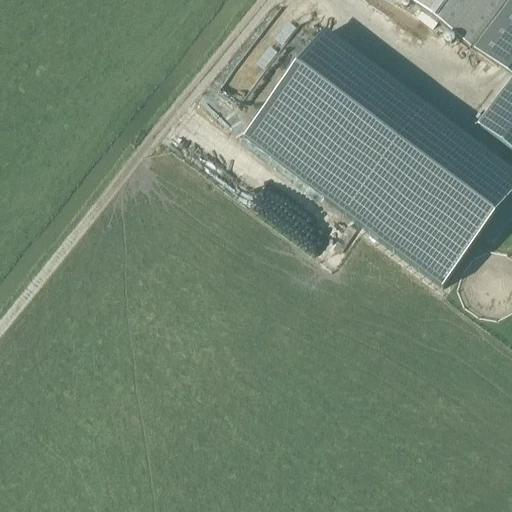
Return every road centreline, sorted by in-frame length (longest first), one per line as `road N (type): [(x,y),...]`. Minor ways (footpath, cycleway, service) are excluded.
road 1 (track): [(0,330),(269,0)]
road 2 (track): [(323,0),(440,93),(460,135),(511,169)]
